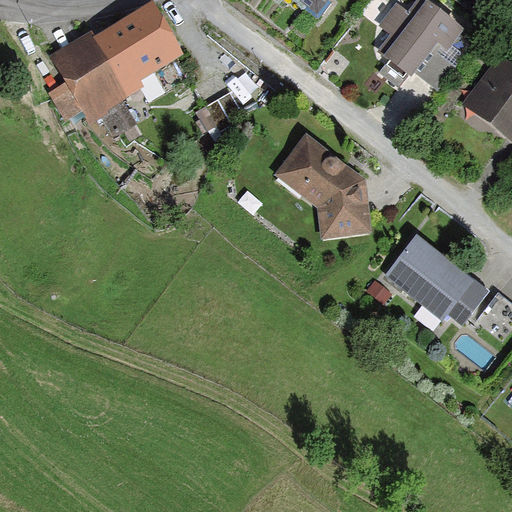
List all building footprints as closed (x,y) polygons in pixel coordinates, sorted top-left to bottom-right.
[(297,0),(322,19),(337,0),(336,0),(297,0)] [(465,30),(426,0),(416,0),(408,12),(397,4),(381,25),(392,34),(378,52),(387,59),(377,72),(400,90),(414,72),(437,90),(465,54),(454,45),(465,30)] [(183,55),(153,3),(95,37),(91,30),(49,54),(65,82),(49,92),(65,120),(83,110),(89,119),(143,88),(139,81),(183,55)] [(511,69),(500,61),(465,107),(511,142),(511,69)] [(208,132),(216,127),(220,133),(245,118),(231,94),(197,114),(208,132)] [(134,124),(123,103),(101,115),(113,135),(134,124)] [(313,139),(286,168),(334,214),(326,223),(349,245),(374,219),(357,203),(368,191),(313,139)] [(462,327),(487,295),(417,240),(387,278),(443,322),(448,315),(462,327)] [(505,340),(511,331),(511,304),(499,295),(480,322),(505,340)]
